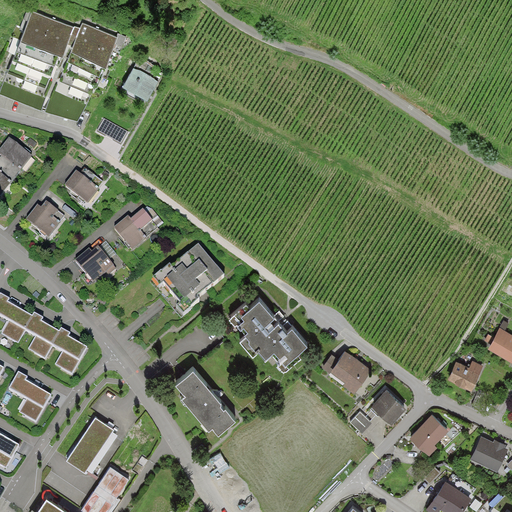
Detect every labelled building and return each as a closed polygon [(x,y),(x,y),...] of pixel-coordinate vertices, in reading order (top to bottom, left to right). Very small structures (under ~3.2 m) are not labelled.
[(74,26),(33,9),(0,90),(42,109),(66,45),(74,26)] [(78,119),(87,103),(95,85),(97,86),(101,75),(108,77),(112,68),(113,68),(120,49),(132,43),(134,39),(119,33),(118,36),(83,22),(81,27),(75,25),(74,26),(66,45),(72,47),(46,110),(78,119)] [(158,79),(134,65),(123,84),(147,97),(158,79)] [(105,118),(98,130),(122,143),(129,131),(105,118)] [(32,155),(10,137),(0,149),(0,152),(2,155),(21,169),(32,155)] [(2,155),(0,157),(0,171),(12,180),(21,169),(2,155)] [(85,167),(81,173),(100,188),(104,182),(85,167)] [(81,173),(76,170),(65,184),(89,202),(100,188),(81,173)] [(0,171),(0,197),(12,180),(0,171)] [(41,208),(38,206),(27,220),(51,238),(66,218),(45,203),(41,208)] [(152,209),(147,206),(131,220),(128,216),(115,228),(133,250),(147,238),(146,237),(163,222),(152,209)] [(225,277),(199,246),(172,269),(170,267),(152,281),(182,316),(200,301),(198,299),(225,277)] [(92,253),(90,251),(76,262),(94,284),(115,268),(99,247),(92,253)] [(1,294),(0,295),(0,316),(9,322),(2,334),(19,343),(27,330),(35,335),(28,348),(45,358),(52,345),(63,351),(55,363),(74,374),(89,348),(74,339),(68,336),(70,333),(62,329),(60,331),(48,324),(41,320),(42,317),(35,313),(33,316),(20,309),(8,302),(9,299),(1,294)] [(287,328),(260,297),(242,313),(244,316),(237,322),(246,332),(239,338),(251,352),(257,348),(265,357),(272,351),(280,360),(274,365),(280,372),(299,356),(295,351),(305,343),(290,326),(287,328)] [(504,319),(501,326),(505,328),(509,322),(504,319)] [(511,332),(505,328),(501,326),(489,345),(511,358),(511,332)] [(366,364),(343,348),(330,366),(344,376),(342,380),(353,388),(363,375),(359,373),(366,364)] [(469,365),(456,359),(448,376),(472,388),(483,364),(472,359),(469,365)] [(237,416),(194,366),(176,381),(186,393),(183,395),(190,403),(210,427),(214,423),(220,430),(237,416)] [(20,374),(11,390),(28,400),(20,414),(37,423),(52,397),(37,389),(25,382),(27,378),(20,374)] [(403,405),(383,389),(371,404),(391,420),(403,405)] [(489,396),(479,392),(473,404),(483,409),(489,396)] [(449,427),(432,411),(410,434),(430,452),(437,445),(435,443),(449,427)] [(358,412),(349,421),(361,432),(369,422),(358,412)] [(96,418),(67,462),(85,473),(114,430),(98,419),(96,418)] [(0,464),(8,469),(19,446),(0,435),(0,464)] [(494,440),(482,435),(472,457),(498,469),(508,447),(505,446),(507,443),(495,437),(494,440)] [(435,466),(425,476),(431,483),(442,472),(435,466)] [(111,468),(82,510),(85,511),(106,511),(128,480),(111,468)] [(460,511),(470,497),(446,480),(428,507),(436,511),(440,506),(449,511),(460,511)] [(65,511),(46,499),(37,511),(65,511)]
